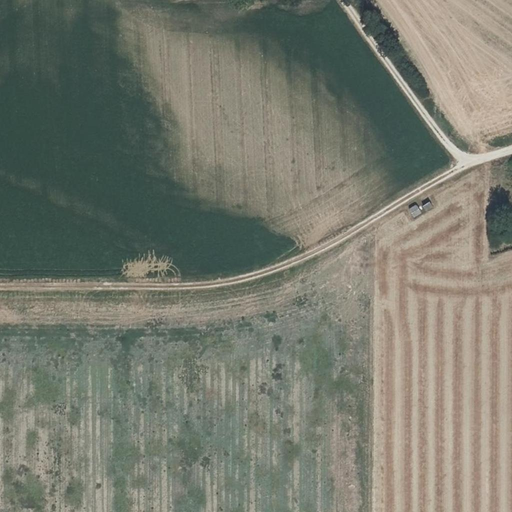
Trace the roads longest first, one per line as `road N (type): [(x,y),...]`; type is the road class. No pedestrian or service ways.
road 1 (track): [(0,288),(217,284),(262,273),(466,163),(511,151)]
road 2 (track): [(346,0),(466,163)]
